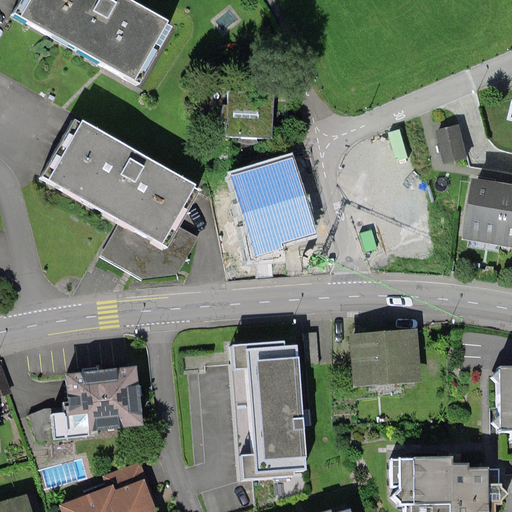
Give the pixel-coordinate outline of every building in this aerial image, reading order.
[(165,22),(126,0),(24,0),(16,15),(132,81),(165,22)] [(272,94),(223,92),(222,135),(270,138),(272,94)] [(459,125),(439,129),(445,161),(465,157),(459,125)] [(117,227),(171,258),(185,237),(207,201),(84,128),(53,190),(117,227)] [(312,167),(254,184),(274,254),(332,237),(312,167)] [(511,190),(480,183),(467,241),(511,250),(511,190)] [(185,237),(171,258),(117,227),(96,262),(137,286),(177,279),(195,245),(185,237)] [(415,336),(352,339),(355,393),(418,390),(415,336)] [(292,340),(229,346),(240,477),(303,471),(292,340)] [(511,367),(495,369),(497,430),(511,429),(511,367)] [(146,371),(71,379),(77,436),(152,429),(146,371)] [(449,462),(392,466),(392,501),(402,509),(402,511),(496,511),(497,508),(507,497),(500,485),(498,470),(463,469),(449,462)] [(112,493),(65,511),(64,511),(157,511),(140,469),(108,480),(112,493)] [(32,511),(30,503),(0,511),(32,511)]
